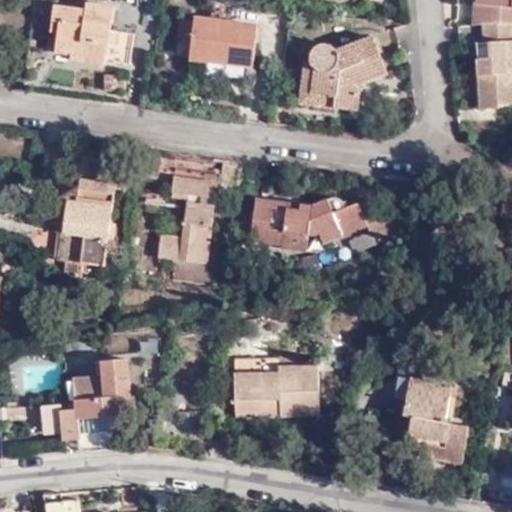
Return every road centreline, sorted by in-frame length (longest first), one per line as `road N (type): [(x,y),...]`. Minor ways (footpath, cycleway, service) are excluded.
road 1 (residential): [(0,104),(407,163),(434,152)]
road 2 (residential): [(393,511),(157,467),(0,477)]
road 3 (residential): [(434,152),(422,0)]
